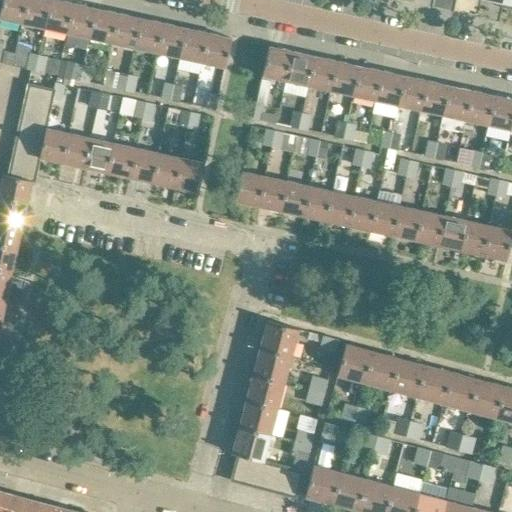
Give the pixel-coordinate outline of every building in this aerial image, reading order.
[(25,0),(2,0),(0,9),(0,17),(21,22),(25,0)] [(25,0),(21,22),(44,27),(49,0),(25,0)] [(73,3),(58,0),(49,0),(44,27),(66,32),(73,3)] [(511,0),(503,0),(502,6),(511,8),(511,5),(511,0)] [(66,32),(64,44),(86,49),(89,37),(95,8),(73,3),(66,32)] [(118,13),(95,8),(89,37),(111,42),(118,13)] [(140,18),(118,13),(111,42),(134,47),(140,18)] [(163,23),(140,18),(134,47),(157,52),(163,23)] [(185,28),(163,23),(157,52),(179,57),(185,28)] [(179,57),(177,69),(199,74),(202,62),(208,33),(186,28),(179,57)] [(223,36),(208,33),(202,62),(224,67),(231,38),(223,36)] [(12,65),(26,68),(30,69),(34,70),(37,55),(29,53),(31,48),(16,44),(14,55),(12,65)] [(284,80),(291,51),(268,46),(262,75),(271,77),(284,80)] [(313,56),(291,51),(284,80),(307,85),(313,56)] [(5,53),(3,63),(12,65),(14,55),(5,53)] [(37,55),(34,70),(43,72),(46,57),(37,55)] [(336,61),(313,56),(307,85),(330,90),(336,61)] [(74,63),(60,60),(57,75),(56,78),(55,83),(64,85),(69,86),(71,78),(74,63)] [(359,66),(336,61),(330,90),(352,95),(359,66)] [(74,63),(71,78),(79,80),(83,65),(74,63)] [(91,67),(83,65),(79,80),(88,82),(91,67)] [(381,71),(359,66),(352,95),(375,100),(381,71)] [(375,100),(372,113),(394,118),(397,105),(404,76),(381,71),(375,100)] [(119,73),(116,88),(125,90),(128,75),(119,73)] [(136,77),(128,75),(125,90),(133,91),(136,77)] [(271,77),(262,75),(256,103),(265,105),(271,77)] [(426,80),(404,76),(397,105),(420,109),(426,80)] [(449,85),(426,80),(420,109),(442,114),(449,85)] [(27,83),(25,96),(51,102),(52,98),(53,93),(54,89),(27,83)] [(53,93),(52,98),(61,100),(64,85),(55,83),(54,89),(53,93)] [(161,98),(170,100),(173,85),(165,83),(161,98)] [(173,85),(170,100),(178,101),(182,86),(173,85)] [(442,114),(440,127),(462,132),(465,119),(471,90),(449,85),(442,114)] [(494,95),(471,90),(465,119),(488,124),(494,95)] [(89,106),(98,108),(101,93),(92,91),(89,106)] [(101,93),(98,108),(106,109),(109,95),(101,93)] [(215,109),(218,94),(209,93),(206,107),(215,109)] [(488,124),(485,136),(508,141),(510,129),(511,121),(511,99),(494,95),(488,124)] [(25,96),(22,109),(48,115),(51,102),(25,96)] [(120,113),(134,116),(137,101),(123,98),(120,113)] [(134,116),(143,117),(146,102),(137,101),(134,116)] [(146,102),(143,117),(151,119),(154,104),(146,102)] [(265,105),(256,103),(253,118),(261,120),(263,112),(265,105)] [(179,125),(188,127),(191,112),(168,107),(165,122),(179,125)] [(22,109),(19,122),(46,128),(48,115),(22,109)] [(289,126),(298,128),(301,113),(292,111),(289,126)] [(196,129),(199,114),(191,112),(188,127),(196,129)] [(261,120),(275,123),(277,115),(263,112),(261,120)] [(309,115),(301,113),(298,128),(306,129),(309,115)] [(334,136),(343,137),(346,122),(337,121),(334,136)] [(19,122),(16,136),(43,141),(46,128),(19,122)] [(355,124),(346,122),(343,137),(351,139),(355,124)] [(40,155),(40,157),(62,162),(68,133),(46,128),(43,141),(40,155)] [(262,143),(271,145),(274,130),(266,128),(262,143)] [(283,132),(274,130),(271,145),(280,147),(283,132)] [(379,145),(388,147),(391,132),(383,130),(379,145)] [(400,134),(391,132),(388,147),(396,149),(400,134)] [(62,162),(85,167),(91,138),(68,133),(62,162)] [(293,150),(296,135),(286,133),(283,148),(293,150)] [(16,136),(13,149),(40,155),(43,141),(16,136)] [(114,143),(91,138),(85,167),(107,172),(114,143)] [(307,153),(315,155),(318,140),(310,138),(307,153)] [(327,142),(318,140),(315,155),(324,157),(327,142)] [(424,155),(433,157),(436,142),(428,140),(424,155)] [(445,144),(436,142),(433,157),(442,159),(445,144)] [(107,172),(130,177),(136,148),(114,143),(107,172)] [(388,147),(384,167),(392,169),(394,157),(396,149),(388,147)] [(159,153),(136,148),(130,177),(152,182),(159,153)] [(352,163),(361,165),(364,150),(356,148),(352,163)] [(13,149),(10,162),(37,168),(40,157),(40,155),(13,149)] [(373,152),(364,150),(361,165),(370,167),(373,152)] [(470,165),(478,167),(481,152),(473,150),(470,165)] [(490,154),(481,152),(478,167),(487,169),(490,154)] [(152,182),(175,187),(181,158),(159,153),(152,182)] [(175,187),(197,191),(203,162),(181,158),(175,187)] [(397,173),(405,175),(409,160),(400,158),(397,173)] [(417,162),(409,160),(405,175),(414,177),(417,162)] [(10,162),(7,175),(31,180),(34,181),(35,176),(37,168),(10,162)] [(442,183),(450,185),(454,170),(445,168),(442,183)] [(462,172),(454,170),(450,185),(459,186),(462,172)] [(235,200),(257,205),(263,176),(241,171),(235,200)] [(0,182),(0,197),(26,203),(31,180),(7,175),(2,174),(0,183),(0,182)] [(280,210),(286,181),(263,176),(257,205),(280,210)] [(488,193),(496,195),(500,180),(491,178),(488,193)] [(508,182),(500,180),(496,195),(505,197),(508,182)] [(280,210),(302,215),(309,185),(286,181),(280,210)] [(325,219),(331,190),(309,185),(302,215),(325,219)] [(325,219),(347,224),(354,195),(331,190),(325,219)] [(370,229),(376,200),(354,195),(347,224),(370,229)] [(0,197),(0,220),(21,225),(26,203),(0,197)] [(370,229),(393,234),(399,205),(376,200),(370,229)] [(415,239),(422,210),(399,205),(393,234),(415,239)] [(415,239),(438,244),(444,215),(422,210),(415,239)] [(460,249),(467,220),(444,215),(438,244),(460,249)] [(20,232),(21,225),(0,220),(0,244),(16,248),(20,232)] [(460,249),(483,254),(489,225),(467,220),(460,249)] [(505,259),(511,230),(489,225),(483,254),(505,259)] [(0,268),(11,271),(16,248),(0,244),(0,268)] [(0,268),(0,291),(6,293),(11,271),(0,268)] [(298,328),(267,320),(260,347),(291,355),(298,328)] [(319,348),(334,352),(338,339),(323,335),(319,348)] [(337,375),(350,378),(347,390),(360,393),(363,382),(371,351),(345,343),(337,375)] [(260,347),(253,373),(284,381),(291,355),(260,347)] [(398,358),(371,351),(363,382),(389,389),(398,358)] [(398,358),(389,389),(416,396),(424,365),(398,358)] [(450,372),(424,365),(416,396),(442,403),(450,372)] [(450,372),(442,403),(469,410),(477,379),(450,372)] [(284,381),(253,373),(246,400),(277,408),(284,381)] [(312,375),(308,388),(323,392),(327,379),(312,375)] [(503,386),(477,379),(469,410),(495,417),(503,386)] [(511,387),(503,386),(495,417),(511,421),(511,387)] [(320,404),(323,392),(308,388),(305,400),(320,404)] [(246,400),(239,426),(270,434),(277,408),(246,400)] [(340,418),(352,421),(356,407),(344,403),(340,418)] [(369,410),(356,407),(352,421),(365,425),(369,410)] [(393,432),(405,435),(409,421),(397,417),(393,432)] [(422,424),(409,421),(405,435),(418,439),(422,424)] [(333,446),(338,426),(324,422),(319,442),(333,446)] [(270,434),(239,426),(232,453),(237,454),(250,457),(263,460),(270,434)] [(298,428),(295,441),(309,445),(313,432),(298,428)] [(445,446),(458,449),(462,435),(449,431),(445,446)] [(360,448),(373,451),(377,436),(364,433),(360,448)] [(474,438),(462,435),(458,449),(470,453),(474,438)] [(389,440),(377,436),(373,451),(385,454),(389,440)] [(306,457),(309,445),(295,441),(291,453),(306,457)] [(389,455),(386,468),(396,471),(403,443),(393,441),(389,455)] [(498,460),(511,463),(511,458),(511,448),(502,445),(498,460)] [(413,462),(426,465),(430,450),(417,447),(413,462)] [(442,454),(430,450),(426,465),(438,468),(442,454)] [(243,483),(250,457),(237,454),(230,480),(243,483)] [(457,458),(442,454),(438,468),(453,472),(457,458)] [(263,460),(250,457),(243,483),(256,487),(263,460)] [(482,464),(457,458),(453,472),(451,478),(464,482),(466,476),(478,479),(482,464)] [(263,460),(256,487),(269,490),(276,464),(263,460)] [(269,490),(282,494),(289,467),(276,464),(269,490)] [(305,496),(331,503),(339,471),(313,464),(305,496)] [(495,468),(482,464),(478,479),(491,482),(495,468)] [(289,467),(282,494),(296,497),(303,471),(289,467)] [(331,503),(357,510),(366,478),(339,471),(331,503)] [(357,510),(366,511),(384,511),(392,485),(366,478),(357,510)] [(418,493),(413,511),(441,511),(445,499),(448,489),(421,482),(418,493)] [(384,511),(413,511),(418,493),(392,485),(384,511)] [(0,511),(8,511),(13,494),(0,490),(0,511)] [(32,511),(36,500),(13,494),(8,511),(32,511)] [(441,511),(469,511),(471,507),(445,499),(441,511)] [(57,511),(59,506),(36,500),(32,511),(57,511)]
